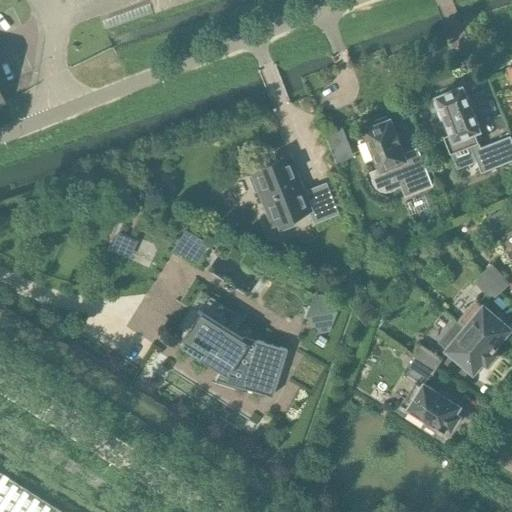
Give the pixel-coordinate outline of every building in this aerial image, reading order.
[(480,147),(481,147),(479,143),(475,132),(481,130),(474,112),(475,112),(471,102),(470,102),(463,85),(437,95),(438,99),(434,101),(441,120),(446,118),(452,133),(443,136),(450,154),(470,146),(481,173),(488,170),(480,147)] [(432,185),(417,148),(404,153),(391,119),(389,119),(387,116),(374,121),(375,125),(365,129),(380,168),(371,172),(374,179),(376,183),(378,187),(382,189),(386,190),(391,189),(395,188),(402,185),(406,195),(432,185)] [(480,147),(488,170),(511,160),(511,139),(511,135),(481,147),(480,147)] [(336,155),(346,151),(343,142),(332,146),(336,155)] [(302,192),(288,155),(251,170),(253,175),(249,177),(254,191),(258,190),(272,225),(276,223),(279,231),(293,225),(290,218),(309,210),(313,222),(336,213),(325,183),(302,192)] [(110,249),(129,258),(137,240),(117,232),(110,249)] [(484,273),(500,291),(509,283),(492,265),(484,273)] [(500,291),(484,273),(475,281),(492,299),(500,291)] [(170,339),(242,385),(241,387),(271,396),(286,349),(242,335),(240,337),(226,329),(236,313),(201,291),(170,339)] [(336,311),(322,294),(312,295),(305,317),(319,333),(329,332),(336,311)] [(458,321),(496,353),(497,352),(494,350),(497,346),(496,345),(511,328),(504,322),(506,319),(499,314),(497,316),(476,299),(458,321)] [(496,353),(458,321),(457,321),(465,328),(447,349),(474,372),(484,360),(488,363),(496,353)] [(415,355),(436,368),(442,358),(421,345),(415,355)] [(436,368),(415,355),(408,365),(429,378),(436,368)] [(444,429),(444,430),(447,426),(451,429),(460,415),(455,413),(460,406),(451,400),(453,397),(444,392),(442,394),(424,383),(423,386),(416,381),(405,400),(411,404),(409,408),(427,419),(424,424),(437,433),(440,428),(443,430),(444,429)] [(0,511),(63,511),(0,471),(0,511)]
